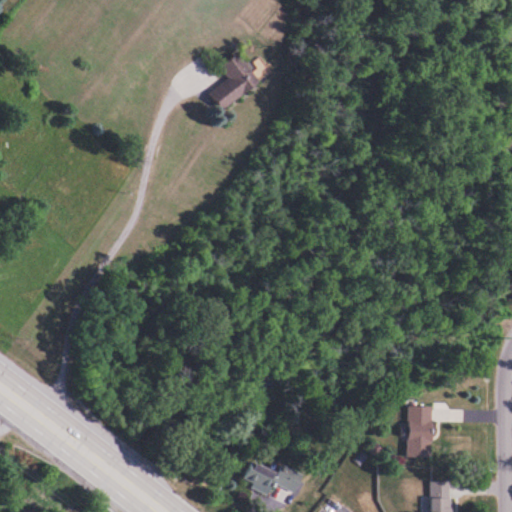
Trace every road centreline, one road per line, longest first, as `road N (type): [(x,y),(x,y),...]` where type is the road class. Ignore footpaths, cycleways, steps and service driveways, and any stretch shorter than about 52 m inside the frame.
road 1 (primary): [(163,511),(0,385)]
road 2 (residential): [(511,341),(504,374),(503,511)]
